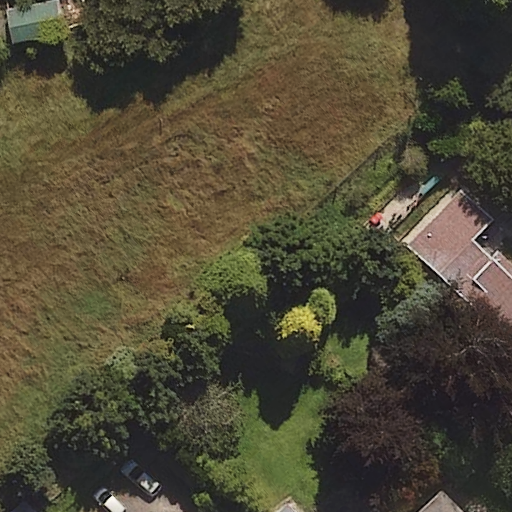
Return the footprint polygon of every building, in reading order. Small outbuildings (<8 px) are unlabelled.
[(61,0),(8,0),(13,32),(65,23),(61,0)] [(511,78),(489,102),(511,124),(511,78)] [(511,262),(508,266),(470,231),(489,211),(454,178),(398,239),(499,331),(511,316),(511,262)] [(475,511),(433,471),(393,511),(475,511)] [(32,511),(21,501),(10,511),(32,511)]
